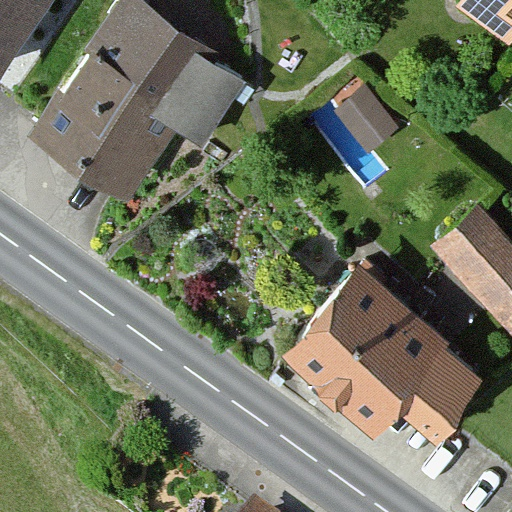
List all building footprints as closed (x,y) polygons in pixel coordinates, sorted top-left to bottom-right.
[(0,0),(0,72),(51,0),(0,0)] [(221,49),(150,0),(115,0),(92,34),(101,40),(66,90),(58,84),(28,127),(130,198),(180,127),(203,143),(247,80),(215,58),(221,49)] [(511,0),(461,0),(458,5),(510,46),(511,43),(511,0)] [(400,121),(364,76),(336,98),(372,143),(400,121)] [(511,338),(511,244),(480,207),(431,249),(511,340),(511,338)] [(454,340),(363,259),(287,343),(378,424),(405,395),(442,428),(486,379),(449,346),(454,340)]
